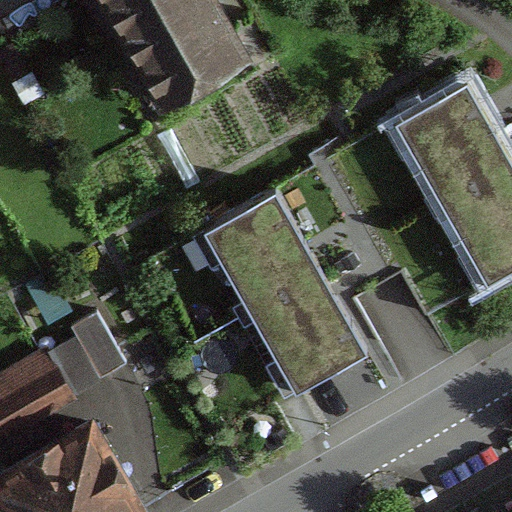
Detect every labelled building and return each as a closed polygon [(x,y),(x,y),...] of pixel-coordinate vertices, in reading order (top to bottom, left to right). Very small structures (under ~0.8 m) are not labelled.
[(255,64),(220,0),(99,0),(161,115),(255,64)] [(413,213),(507,161),(462,81),(368,134),(413,213)] [(511,262),(511,169),(507,161),(413,213),(458,293),(511,262)] [(221,316),(308,266),(263,187),(176,236),(221,316)] [(353,346),(308,266),(221,316),(266,395),(353,346)] [(0,434),(129,359),(103,314),(0,374),(0,434)] [(0,465),(0,511),(154,511),(94,410),(0,465)]
